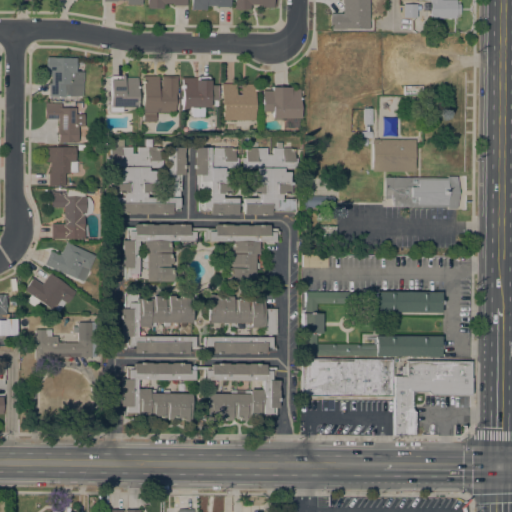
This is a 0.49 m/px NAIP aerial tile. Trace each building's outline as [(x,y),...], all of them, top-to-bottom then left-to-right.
[(186,0),(186,5),(172,5),(172,3),(165,3),(165,4),(162,4),(162,7),(160,7),(160,8),(149,8),(149,7),(146,7),(146,3),(147,3),(147,0),(186,0)] [(229,0),(229,7),(216,7),(216,5),(206,5),(206,9),(191,9),(191,0),(229,0)] [(273,0),(273,7),(259,7),(259,4),(249,4),(249,9),(247,9),(247,10),(236,10),(236,9),(233,9),(233,5),(234,5),(234,0),(273,0)] [(368,0),(368,28),(364,28),(364,29),(358,29),(358,28),(355,28),(355,29),(353,29),(353,28),(350,28),(350,29),(345,29),(329,29),(329,13),(342,13),(342,0),(368,0)] [(455,0),(455,4),(459,4),(459,14),(455,14),(455,18),(429,18),(429,0),(455,0)] [(402,3),(416,3),(416,5),(419,5),(420,10),(416,10),(416,17),(402,17),(402,3)] [(65,95),(65,96),(48,96),(48,83),(50,83),(50,75),(46,75),(46,70),(45,70),(45,56),(75,57),(75,71),(83,71),(81,96),(65,95)] [(137,106),(122,106),(122,111),(110,111),(110,106),(109,106),(109,79),(110,79),(110,76),(121,76),(121,75),(123,75),(123,77),(137,77),(137,106)] [(158,75),(158,87),(161,87),(161,75),(176,75),(176,79),(176,86),(176,94),(174,94),(174,112),(155,111),(155,121),(143,121),(143,112),(142,112),(142,75),(158,75)] [(189,117),(189,111),(182,110),(182,104),(180,104),(180,98),(181,98),(182,77),(197,77),(197,76),(208,76),(208,77),(208,80),(210,80),(210,88),(209,88),(209,107),(204,107),(204,117),(189,117)] [(222,120),(222,105),(221,105),(221,83),(235,83),(235,84),(254,84),(255,120),(222,120)] [(261,90),(271,90),(271,87),(291,87),(291,88),(299,88),(299,118),(301,118),(301,135),(284,135),(284,120),(271,120),(271,112),(261,112),(261,90)] [(44,118),(44,102),(60,102),(60,107),(75,107),(75,114),(84,114),(83,126),(77,126),(77,142),(57,142),(57,127),(56,127),(56,125),(57,125),(57,119),(44,118)] [(362,108),(371,108),(371,124),(362,124),(362,108)] [(381,117),(388,118),(396,117),(395,119),(395,135),(395,137),(388,136),(380,137),(381,134),(381,119),(381,117)] [(360,137),(360,131),(365,131),(365,125),(371,125),(371,138),(360,137)] [(131,147),(131,153),(137,153),(137,146),(155,147),(155,150),(158,150),(158,157),(162,157),(161,167),(147,167),(147,171),(154,171),(154,181),(156,181),(156,184),(153,184),(153,193),(145,193),(145,197),(171,197),(171,191),(166,190),(166,147),(183,147),(183,151),(182,151),(182,157),(183,157),(183,175),(180,175),(180,191),(178,191),(178,210),(171,210),(171,214),(153,214),(153,213),(148,213),(148,214),(138,214),(138,213),(134,213),(134,214),(116,214),(116,207),(110,207),(110,197),(122,197),(122,192),(114,192),(114,184),(111,183),(111,180),(114,180),(114,170),(120,170),(120,167),(106,167),(106,156),(109,156),(109,149),(113,149),(113,139),(122,139),(122,146),(131,147)] [(371,171),(371,139),(414,139),(414,171),(371,171)] [(241,157),(244,157),(244,147),(266,148),(266,154),(272,154),(272,148),(275,148),(275,142),(280,142),(280,148),(293,148),(293,158),(296,158),(296,168),(282,168),(282,171),(289,171),(288,182),(291,182),(291,185),(289,185),(289,194),(281,194),(281,198),(294,198),(293,211),(270,211),(269,215),(252,215),(252,214),(247,214),(247,215),(242,215),(242,198),(256,198),(256,193),(248,193),(248,184),(246,184),(246,181),(248,181),(249,171),(255,171),(255,168),(241,168),(241,157)] [(47,185),(48,172),(49,172),(49,161),(47,161),(47,147),(60,147),(60,146),(69,146),(69,147),(74,147),(74,161),(76,161),(76,172),(69,171),(69,173),(64,173),(64,186),(47,185)] [(209,147),(209,154),(212,154),(212,147),(230,147),(230,148),(233,148),(233,157),(237,157),(237,167),(223,167),(223,171),(229,171),(229,181),(232,181),(232,184),(230,184),(230,193),(221,193),(221,198),(236,198),(236,215),(231,215),(231,214),(226,214),(209,214),(209,211),(197,211),(197,198),(203,198),(203,191),(196,191),(196,175),(193,175),(193,157),(194,157),(194,152),(193,152),(193,147),(209,147)] [(446,177),(446,176),(456,176),(456,208),(446,208),(446,207),(392,206),(390,198),(383,198),(383,177),(446,177)] [(50,223),(63,223),(63,207),(49,207),(49,191),(65,191),(65,189),(83,189),(83,196),(85,196),(85,197),(88,197),(88,215),(83,215),(83,238),(50,238),(50,223)] [(326,208),(326,209),(308,209),(308,208),(301,208),(301,195),(333,196),(333,209),(326,208)] [(133,231),(133,223),(150,224),(156,224),(156,223),(165,224),(165,225),(170,225),(170,224),(188,224),(188,231),(194,231),(194,241),(168,240),(168,246),(169,246),(169,250),(170,250),(170,253),(167,253),(167,257),(171,257),(171,263),(168,263),(168,267),(171,267),(171,273),(173,273),(173,281),(145,281),(145,267),(141,267),(141,262),(145,262),(145,253),(142,253),(142,241),(137,241),(136,273),(127,273),(127,268),(120,267),(120,250),(121,250),(121,245),(120,245),(120,240),(127,240),(127,230),(133,231)] [(231,224),(231,225),(236,225),(236,224),(245,224),(245,225),(251,225),(268,224),(268,232),(274,232),(274,242),(272,242),(272,244),(265,244),(265,241),(257,241),(257,254),(253,254),(253,262),(257,262),(257,267),(253,267),(253,281),(225,282),(225,277),(226,277),(226,274),(227,274),(227,268),(229,268),(229,264),(227,264),(227,258),(229,258),(229,246),(231,246),(231,241),(203,241),(203,227),(213,227),(213,224),(231,224)] [(49,250),(58,254),(58,253),(60,254),(65,241),(70,244),(94,255),(82,282),(43,264),(49,250)] [(327,255),(327,267),(301,267),(301,255),(327,255)] [(41,284),(49,273),(74,291),(66,303),(64,302),(57,311),(53,308),(52,310),(23,289),(32,277),(41,284)] [(439,336),(439,340),(438,340),(438,353),(439,353),(439,357),(303,355),(303,337),(300,337),(300,313),(304,313),(304,291),(371,292),(371,304),(315,303),(315,313),(320,313),(320,333),(315,333),(315,343),(373,344),(373,335),(439,336)] [(373,312),(373,308),(375,308),(375,295),(374,295),(374,291),(440,292),(440,295),(439,295),(439,312),(373,312)] [(0,294),(5,294),(5,320),(8,320),(8,334),(0,334),(0,294)] [(132,353),(132,346),(127,346),(127,336),(119,336),(119,331),(120,331),(120,326),(119,326),(119,314),(120,314),(120,308),(123,308),(123,294),(136,294),(136,298),(152,299),(152,296),(161,296),(161,299),(167,299),(167,296),(177,296),(177,294),(191,295),(190,322),(168,322),(168,326),(162,326),(162,322),(154,322),(154,326),(136,326),(136,336),(193,336),(193,346),(187,346),(187,353),(132,353)] [(207,296),(211,296),(211,295),(217,295),(216,296),(231,296),(231,300),(235,300),(235,299),(239,299),(239,296),(245,296),(245,299),(263,299),(263,308),(276,308),(275,334),(263,334),(263,327),(244,327),(244,323),(235,322),(235,326),(230,326),(230,323),(207,322),(207,296)] [(77,342),(77,332),(72,332),(72,326),(76,326),(76,322),(92,322),(92,326),(90,326),(90,333),(95,333),(95,356),(33,356),(33,340),(36,340),(36,329),(50,329),(50,336),(56,336),(56,342),(77,342)] [(272,336),(272,350),(265,350),(265,352),(210,352),(210,346),(204,346),(204,336),(272,336)] [(390,399),(300,398),(300,358),(390,359),(390,399)] [(413,435),(392,435),(392,376),(400,376),(400,366),(403,366),(403,363),(404,363),(404,360),(469,360),(469,395),(429,395),(426,392),(417,392),(411,398),(410,409),(413,412),(413,435)] [(168,393),(190,393),(190,422),(185,422),(186,419),(166,419),(166,417),(158,417),(158,420),(152,420),(152,416),(122,416),(122,406),(120,406),(120,400),(119,400),(119,389),(120,389),(120,384),(119,384),(119,379),(126,379),(126,369),(133,369),(133,363),(139,363),(139,362),(150,362),(150,363),(155,363),(155,362),(164,362),(164,363),(170,363),(170,362),(181,362),(181,363),(187,363),(187,370),(193,370),(193,380),(135,379),(135,389),(154,389),(154,393),(162,393),(162,389),(168,389),(168,393)] [(231,420),(224,420),(224,418),(220,418),(220,420),(206,420),(206,393),(229,393),(229,390),(249,390),(261,389),(261,379),(204,380),(204,370),(210,370),(210,363),(216,363),(227,363),(227,364),(232,364),(232,363),(242,363),(242,364),(247,364),(247,363),(258,363),(258,364),(264,364),(265,370),(270,370),(270,380),(278,380),(278,385),(277,385),(277,390),(278,390),(278,401),(277,401),(277,407),(274,407),(274,415),(261,415),(261,417),(257,417),(244,417),(244,420),(234,420),(234,416),(230,416),(231,420)]
